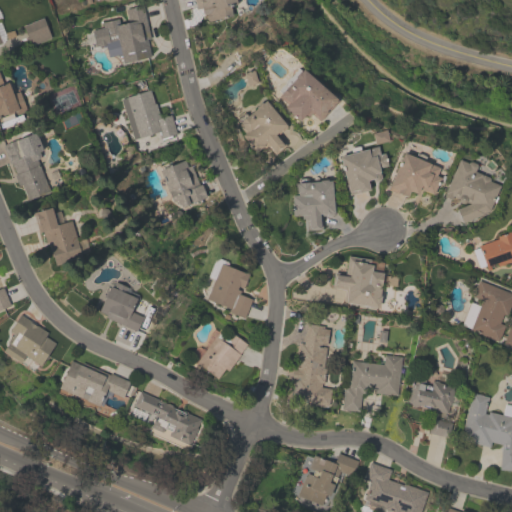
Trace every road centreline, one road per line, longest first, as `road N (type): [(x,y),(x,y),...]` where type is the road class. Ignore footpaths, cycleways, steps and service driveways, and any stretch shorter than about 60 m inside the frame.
road 1 (residential): [(0,216),(36,295),(88,341),(284,435),(374,441),(428,472),(511,496)]
road 2 (residential): [(169,0),(190,100),(276,292),(265,383),(215,511)]
road 3 (residential): [(195,511),(0,431)]
road 4 (residential): [(367,0),(415,36),(511,65)]
road 5 (residential): [(0,452),(141,511)]
road 6 (residential): [(274,278),(329,246),(383,228)]
